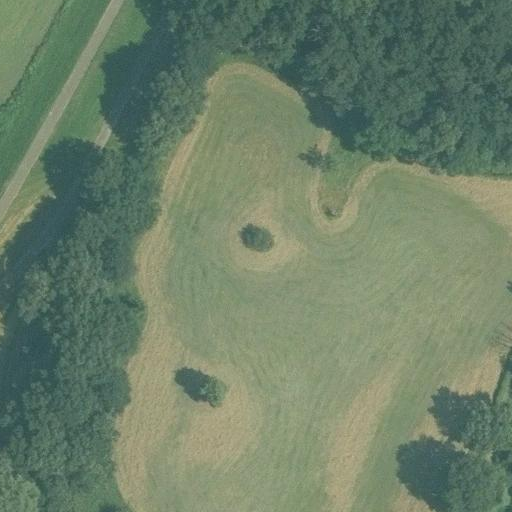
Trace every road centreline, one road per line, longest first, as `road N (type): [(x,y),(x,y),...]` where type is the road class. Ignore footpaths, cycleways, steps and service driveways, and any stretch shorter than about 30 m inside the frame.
road 1 (unclassified): [(176,0),(53,229),(0,292)]
road 2 (track): [(0,367),(53,229)]
